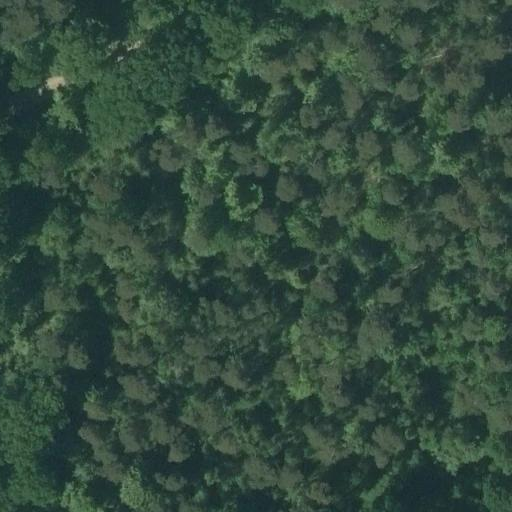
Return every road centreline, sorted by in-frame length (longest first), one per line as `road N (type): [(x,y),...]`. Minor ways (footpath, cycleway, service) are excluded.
road 1 (track): [(0,114),(219,0)]
road 2 (track): [(360,511),(511,424)]
